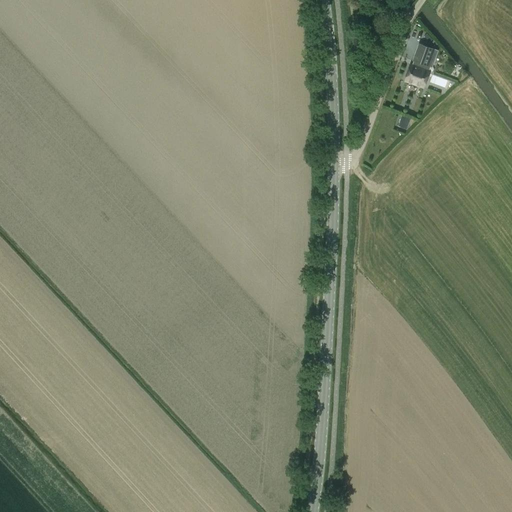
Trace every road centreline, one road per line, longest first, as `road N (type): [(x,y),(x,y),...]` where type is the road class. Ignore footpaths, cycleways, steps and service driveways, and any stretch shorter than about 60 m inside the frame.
road 1 (tertiary): [(312,511),(333,165)]
road 2 (unclassified): [(333,165),(359,153),(422,0)]
road 3 (tertiary): [(333,165),(323,0)]
